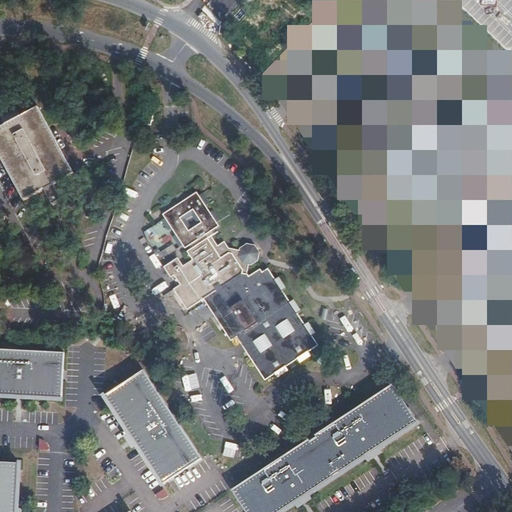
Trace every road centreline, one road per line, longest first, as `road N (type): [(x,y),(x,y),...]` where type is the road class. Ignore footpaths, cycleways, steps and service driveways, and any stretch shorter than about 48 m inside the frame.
road 1 (tertiary): [(297,178),(511,494)]
road 2 (tertiary): [(297,178),(267,121),(190,35)]
road 3 (tertiary): [(0,25),(101,41),(168,69)]
road 4 (tertiary): [(168,69),(229,110),(297,178)]
